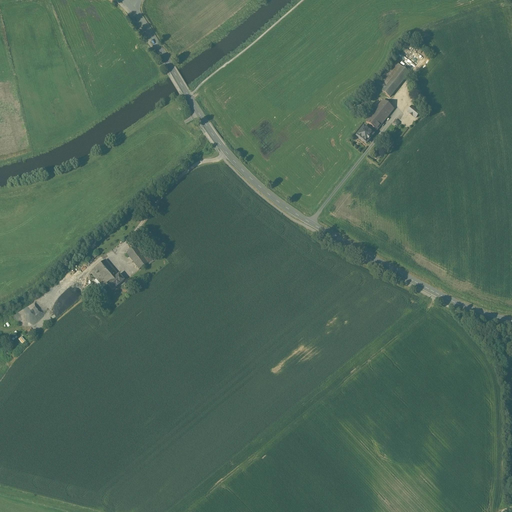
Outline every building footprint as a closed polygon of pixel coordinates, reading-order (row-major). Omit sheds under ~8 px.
[(395,61),(378,83),(384,88),(381,91),(390,98),(410,73),(395,61)] [(384,101),(366,123),(371,126),(377,131),(394,109),(384,101)] [(408,110),(402,117),(407,122),(413,114),(408,110)] [(366,144),(377,131),(371,126),(367,130),(366,129),(359,138),(366,144)] [(114,237),(101,249),(106,254),(119,242),(114,237)] [(142,241),(135,247),(148,264),(155,258),(142,241)] [(148,264),(135,247),(126,253),(139,270),(148,264)] [(107,285),(118,275),(105,260),(91,273),(103,288),(107,285)] [(118,275),(107,285),(112,291),(124,281),(119,275),(118,275)] [(99,298),(92,291),(89,295),(96,302),(99,298)]
